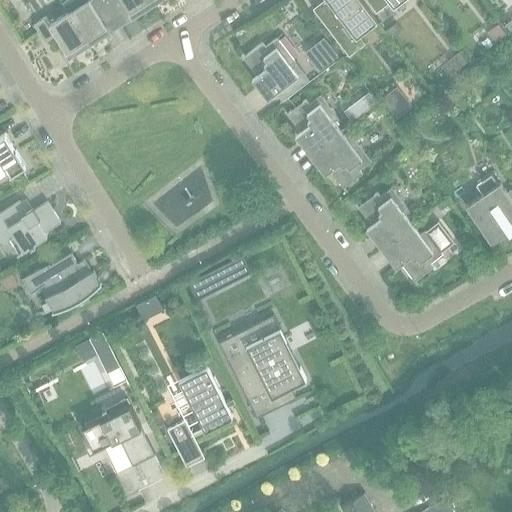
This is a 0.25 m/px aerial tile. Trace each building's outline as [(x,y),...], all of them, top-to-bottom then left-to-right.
[(64,0),(62,1),(69,12),(88,42),(108,29),(106,27),(118,19),(105,0),(64,0)] [(150,0),(105,0),(118,19),(130,12),(132,14),(152,2),(150,0)] [(322,0),(313,8),(349,55),(365,42),(357,33),(375,19),(376,21),(377,21),(361,0),(322,0)] [(367,0),(376,11),(390,0),(391,0),(394,3),(397,0),(367,0)] [(88,42),(69,12),(50,23),(45,16),(34,24),(45,41),(55,34),(68,55),(88,42)] [(242,52),(241,53),(263,82),(261,84),(269,96),(297,74),(290,64),(295,60),(277,37),(265,45),(262,42),(245,55),(242,52)] [(304,141),(312,152),(340,130),(333,121),(338,117),(320,93),(309,102),(306,98),(288,112),(285,109),(284,110),(307,139),(304,141)] [(340,130),(312,152),(321,163),(323,161),(346,190),(347,189),(344,186),(362,172),(359,168),(371,159),(353,136),(348,140),(340,130)] [(0,135),(0,173),(8,168),(11,173),(10,174),(10,175),(26,165),(5,132),(0,135)] [(466,204),(491,242),(509,230),(504,222),(511,216),(511,199),(500,181),(498,182),(491,172),(476,183),(482,193),(466,204)] [(375,234),(384,245),(412,223),(404,214),(409,210),(391,186),(380,195),(377,191),(359,205),(357,202),(356,203),(378,232),(375,234)] [(26,210),(20,200),(0,212),(0,236),(3,242),(15,235),(24,249),(30,245),(31,247),(36,244),(35,242),(47,235),(45,231),(61,221),(48,201),(34,209),(33,206),(26,210)] [(412,223),(384,245),(392,256),(395,254),(417,283),(418,282),(416,279),(434,265),(431,261),(442,252),(424,229),(419,233),(412,223)] [(100,283),(94,267),(91,269),(84,258),(77,262),(71,251),(50,263),(50,262),(22,277),(31,293),(44,283),(56,309),(63,307),(67,305),(74,302),(78,300),(84,296),(90,292),(96,287),(100,283)] [(197,299),(252,271),(243,253),(188,281),(197,299)] [(12,271),(0,276),(0,278),(6,289),(18,283),(12,271)] [(306,378),(273,313),(218,340),(245,395),(247,394),(276,379),(282,390),(291,385),(291,386),(306,378)] [(179,378),(204,428),(205,429),(232,415),(206,364),(179,378)] [(155,453),(130,402),(108,413),(107,412),(85,423),(85,424),(82,426),(89,440),(90,440),(92,444),(117,432),(128,454),(133,464),(155,453)] [(176,444),(193,435),(185,419),(168,428),(176,444)] [(116,471),(127,494),(138,489),(127,466),(116,471)] [(344,511),(375,511),(364,491),(340,504),(344,511)] [(452,511),(444,497),(417,511),(452,511)]
